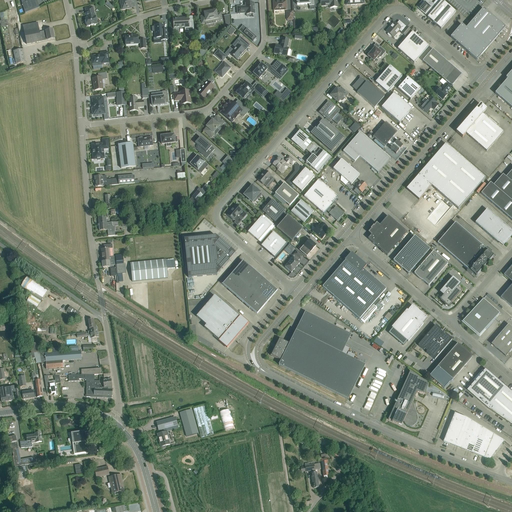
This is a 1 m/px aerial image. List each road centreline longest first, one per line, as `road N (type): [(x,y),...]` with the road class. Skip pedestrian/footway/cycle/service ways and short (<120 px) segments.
road 1 (unclassified): [(292,290),(217,226),(215,210),(387,12),(404,13),(477,75)]
road 2 (unclassified): [(81,126),(205,110),(264,44),(262,0)]
road 3 (unclassified): [(498,477),(265,372)]
road 4 (unclassified): [(477,75),(342,232)]
road 5 (unclassified): [(348,237),(484,81)]
road 6 (unclassified): [(104,319),(81,126)]
road 7 (unclassified): [(77,50),(133,20),(211,0)]
road 8 (unclassified): [(449,324),(348,237)]
road 9 (unclassified): [(104,319),(0,243)]
